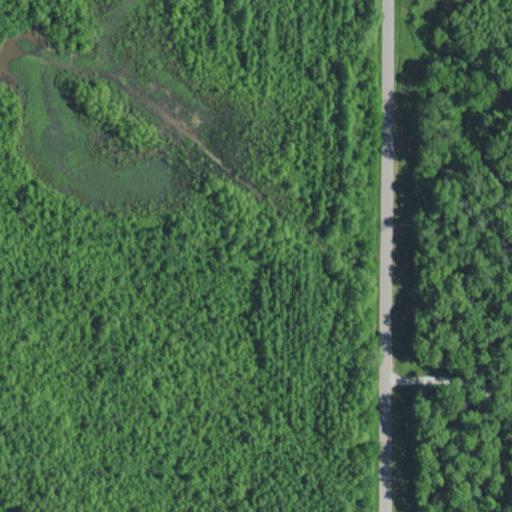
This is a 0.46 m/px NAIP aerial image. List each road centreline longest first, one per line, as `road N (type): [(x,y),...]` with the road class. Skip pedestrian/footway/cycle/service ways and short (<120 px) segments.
road 1 (residential): [(384,511),(384,0)]
road 2 (residential): [(384,382),(511,376)]
